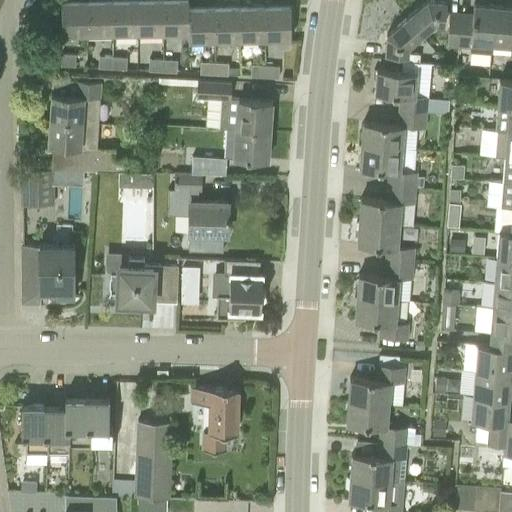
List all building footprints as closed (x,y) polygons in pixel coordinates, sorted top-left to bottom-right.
[(87,0),(61,1),(61,33),(87,33),(87,0)] [(112,0),(111,0),(87,0),(87,33),(112,32),(112,0)] [(137,0),(112,0),(112,32),(138,32),(137,0)] [(162,0),(137,0),(138,32),(163,32),(162,0)] [(188,0),(162,0),(163,32),(188,32),(188,7),(188,0)] [(437,0),(425,0),(407,16),(423,34),(435,24),(444,25),(446,1),(437,0)] [(461,12),(459,47),(470,48),(470,51),(491,53),(492,44),(494,5),(473,3),(473,13),(461,12)] [(290,5),(263,6),(264,38),(290,37),(290,5)] [(511,6),(494,5),(492,44),(511,46),(511,49),(511,6)] [(188,7),(188,32),(188,39),(213,38),(213,6),(188,7)] [(238,6),(213,6),(213,38),(239,38),(238,6)] [(263,6),(238,6),(239,38),(264,38),(263,6)] [(449,11),(446,46),(459,47),(461,12),(449,11)] [(386,33),(385,53),(403,54),(402,60),(419,61),(420,54),(409,53),(409,45),(423,34),(407,16),(386,33)] [(61,53),(61,64),(75,65),(75,54),(61,53)] [(98,66),(98,67),(112,68),(113,56),(98,55),(98,66)] [(113,56),(112,68),(126,68),(127,57),(113,56)] [(149,58),(148,70),(162,71),(163,59),(149,58)] [(163,59),(162,71),(176,72),(176,71),(177,59),(163,59)] [(376,68),(374,92),(399,94),(398,108),(427,110),(429,95),(432,62),(419,61),(402,60),(401,70),(376,68)] [(200,61),(199,73),(214,74),(214,62),(200,61)] [(214,62),(214,74),(227,75),(227,74),(228,62),(214,62)] [(250,76),(264,77),(265,65),(251,64),(250,76)] [(265,65),(264,77),(278,78),(279,66),(265,65)] [(196,86),(196,96),(221,98),(219,127),(225,128),(225,127),(268,130),(270,100),(236,97),(230,97),(232,80),(197,78),(197,79),(196,86)] [(511,79),(499,79),(497,104),(509,105),(511,104),(511,79)] [(51,93),(49,119),(98,122),(99,97),(100,81),(78,80),(76,80),(76,95),(54,93),(51,93)] [(448,112),(449,99),(436,98),(435,111),(448,112)] [(497,104),(495,129),(496,129),(497,129),(507,130),(511,130),(511,104),(509,105),(497,104)] [(363,120),(361,144),(403,147),(404,126),(426,127),(427,110),(398,108),(396,123),(363,120)] [(49,119),(48,145),(64,146),(63,157),(51,157),(51,169),(54,169),(62,168),(94,170),(110,171),(125,170),(126,159),(112,158),(112,150),(110,149),(110,148),(96,147),(98,122),(49,119)] [(191,170),(191,172),(201,172),(225,173),(226,157),(266,159),(268,130),(225,127),(225,128),(223,157),(192,155),(191,170)] [(497,129),(495,154),(505,155),(511,155),(511,130),(507,130),(497,129)] [(361,144),(359,167),(388,169),(386,184),(416,187),(417,171),(401,169),(403,147),(361,144)] [(504,156),(502,180),(511,181),(511,155),(505,155),(504,156)] [(451,163),(450,176),(463,177),(463,164),(451,163)] [(20,168),(20,170),(22,173),(22,203),(54,202),(54,169),(51,169),(20,168)] [(201,189),(201,172),(191,172),(191,170),(174,170),(173,189),(198,189),(201,189)] [(131,171),(130,186),(132,186),(152,186),(152,171),(132,171),(131,171)] [(500,205),(500,206),(511,206),(511,205),(511,181),(502,180),(500,205)] [(360,196),(358,220),(400,223),(412,224),(414,203),(415,203),(416,187),(386,184),(385,199),(360,196)] [(449,188),(449,202),(459,202),(460,189),(449,188)] [(228,200),(197,200),(189,200),(188,232),(191,232),(225,232),(227,232),(228,200)] [(357,243),(385,246),(384,260),(413,262),(414,247),(399,246),(400,223),(358,220),(357,243)] [(58,238),(72,238),(72,226),(58,226),(58,238)] [(498,230),(496,255),(511,256),(511,231),(510,231),(498,230)] [(449,237),(448,250),(464,251),(465,238),(449,237)] [(20,295),(20,303),(21,303),(40,304),(40,295),(73,295),(72,243),(60,243),(22,243),(20,243),(20,295)] [(511,256),(496,255),(494,281),(511,282),(511,256)] [(110,272),(110,291),(118,292),(117,299),(126,299),(126,308),(142,308),(142,300),(176,301),(177,276),(178,264),(144,263),(144,258),(129,257),(128,257),(128,265),(119,265),(119,272),(110,271),(110,272)] [(213,270),(213,293),(217,293),(216,316),(244,317),(245,309),(260,310),(261,296),(262,296),(263,295),(264,294),(265,293),(265,292),(265,290),(265,289),(264,288),(262,287),(261,287),(261,280),(261,273),(259,273),(259,259),(224,258),(224,270),(213,270)] [(358,273),(356,296),(396,299),(398,276),(412,277),(413,262),(384,260),(382,275),(358,272),(358,273)] [(201,299),(202,261),(184,261),(183,298),(201,299)] [(511,282),(494,281),(491,306),(511,307),(511,282)] [(443,289),(442,302),(455,303),(458,303),(459,290),(443,289)] [(356,296),(354,319),(380,321),(378,336),(406,338),(408,322),(395,321),(396,299),(356,296)] [(455,303),(442,302),(440,327),(453,328),(455,303)] [(489,335),(488,343),(511,345),(511,307),(491,306),(489,331),(489,332),(489,335)] [(417,339),(416,348),(425,349),(427,340),(417,339)] [(476,344),(474,368),(511,371),(511,345),(488,343),(488,344),(477,343),(476,343),(476,344)] [(349,376),(348,399),(389,403),(391,381),(403,382),(404,366),(376,363),(375,378),(350,376),(349,376)] [(511,371),(474,368),(472,394),(509,397),(510,383),(511,383),(511,371)] [(435,376),(434,389),(445,390),(446,377),(435,376)] [(191,385),(191,401),(209,401),(208,429),(202,428),(201,447),(223,448),(224,431),(235,431),(237,387),(191,385)] [(472,394),(470,419),(488,421),(486,440),(503,442),(505,415),(507,415),(509,397),(472,394)] [(64,396),(64,403),(65,404),(65,425),(68,425),(67,445),(68,445),(68,453),(69,453),(69,440),(89,441),(89,426),(85,426),(86,396),(64,396)] [(86,396),(85,426),(89,426),(89,441),(112,442),(112,425),(108,426),(108,396),(86,396)] [(348,399),(346,422),(378,425),(377,440),(407,443),(408,426),(400,426),(400,420),(388,419),(389,403),(348,399)] [(21,403),(21,432),(25,433),(24,452),(46,453),(46,433),(42,433),(43,403),(21,403)] [(43,403),(42,433),(46,433),(46,453),(68,453),(68,445),(67,445),(68,425),(65,425),(65,404),(64,403),(43,403)] [(503,442),(502,451),(511,451),(511,415),(507,415),(505,415),(503,442)] [(433,418),(432,434),(444,435),(446,419),(433,418)] [(136,420),(133,496),(169,498),(172,421),(136,420)] [(351,453),(350,475),(391,478),(404,479),(406,458),(407,443),(377,440),(376,454),(352,452),(351,453)] [(116,476),(117,492),(133,491),(132,475),(116,476)] [(350,475),(348,498),(372,501),(371,511),(401,511),(402,502),(404,479),(391,478),(350,475)] [(21,479),(21,489),(35,490),(36,479),(21,479)] [(454,482),(452,506),(464,507),(466,483),(454,482)] [(466,483),(464,507),(475,508),(477,484),(466,483)] [(477,484),(475,508),(486,509),(488,485),(484,485),(477,484)] [(488,485),(486,509),(498,510),(500,490),(500,486),(494,486),(488,485)] [(511,491),(500,490),(498,510),(511,511),(511,496),(511,491)]
